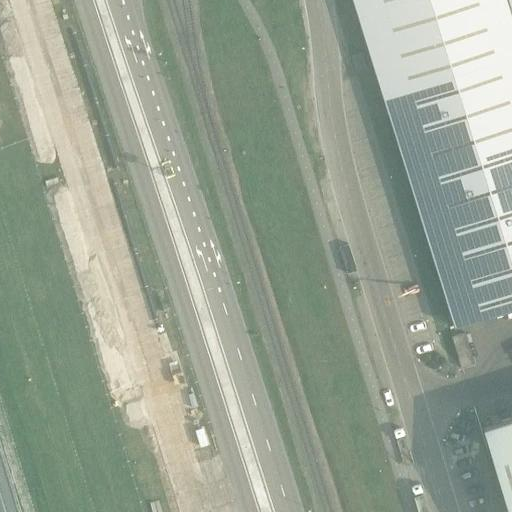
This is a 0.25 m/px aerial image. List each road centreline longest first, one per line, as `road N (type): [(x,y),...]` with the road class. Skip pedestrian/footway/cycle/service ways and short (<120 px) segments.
road 1 (secondary): [(290,511),(129,0)]
road 2 (secondary): [(83,0),(242,511)]
road 3 (unclassified): [(320,0),(336,156),(447,511)]
